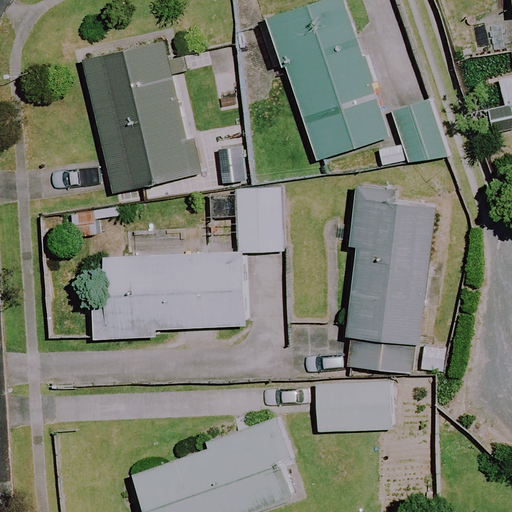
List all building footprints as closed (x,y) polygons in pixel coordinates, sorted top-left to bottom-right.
[(393,135),(347,0),(329,0),(275,18),(322,159),(393,135)] [(196,174),(166,43),(84,61),(114,193),(196,174)] [(435,92),(395,103),(412,165),(452,153),(435,92)] [(285,188),(237,189),(238,251),(286,251),(285,188)] [(427,348),(435,201),(352,196),(342,369),(444,375),(446,349),(427,348)] [(107,301),(93,301),(93,340),(162,340),(162,330),(248,330),(247,256),(107,257),(107,301)] [(393,430),(392,384),(317,386),(319,432),(393,430)] [(294,462),(280,423),(134,476),(147,511),(254,511),(294,497),(283,466),(294,462)]
